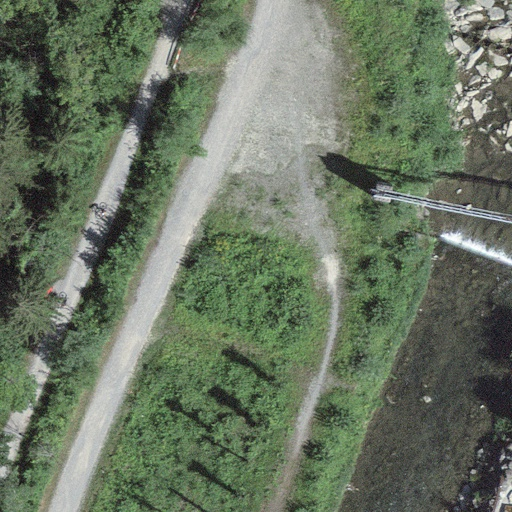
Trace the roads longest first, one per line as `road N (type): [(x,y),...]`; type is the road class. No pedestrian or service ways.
road 1 (track): [(65,511),(237,97),(269,0)]
road 2 (track): [(0,467),(185,0)]
road 3 (track): [(309,369),(333,249),(305,152),(237,97),(180,11)]
road 4 (track): [(255,511),(309,369)]
